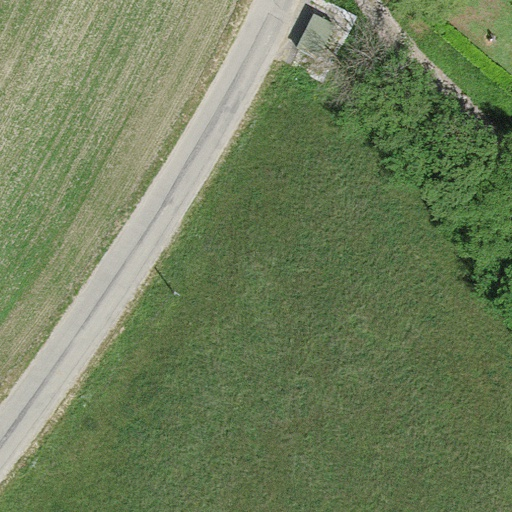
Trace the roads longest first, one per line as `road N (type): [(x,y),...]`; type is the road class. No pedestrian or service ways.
road 1 (unclassified): [(285,0),(190,185),(111,314),(0,466)]
road 2 (track): [(362,0),(383,45),(511,175)]
